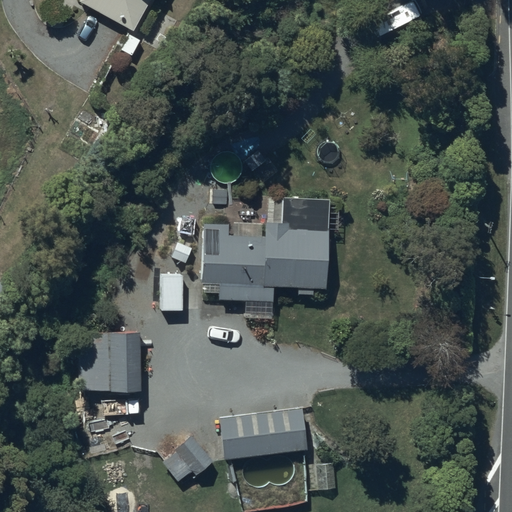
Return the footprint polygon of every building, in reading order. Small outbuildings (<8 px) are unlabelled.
[(79,0),(130,29),(145,0),(79,0)] [(226,221),(203,221),(200,281),(203,282),(203,291),(218,291),(217,298),(272,300),(273,284),(297,285),(297,292),(312,292),(312,286),(324,286),(328,197),(266,195),(265,220),(263,220),(263,235),(261,235),(261,220),(226,218),(226,221)] [(181,271),(160,271),(160,308),(181,308),(181,271)] [(141,328),(76,328),(76,387),(141,387),(141,328)] [(300,406),(218,416),(223,458),(305,448),(300,406)] [(175,450),(162,460),(177,480),(191,469),(195,474),(214,458),(194,432),(173,447),(175,450)] [(333,461),(315,463),(317,488),(334,487),(333,461)]
